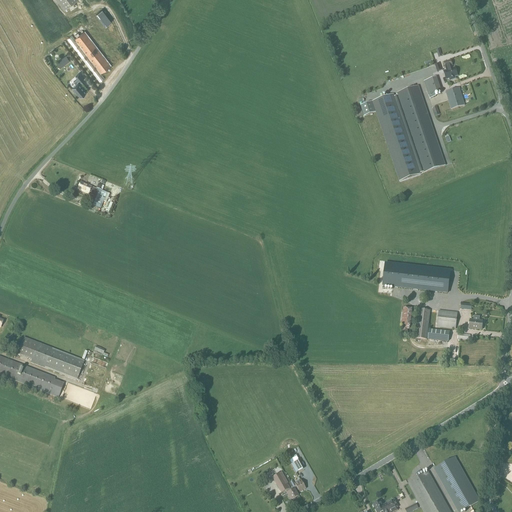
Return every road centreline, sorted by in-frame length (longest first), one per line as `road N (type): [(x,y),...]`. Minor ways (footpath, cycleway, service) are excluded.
road 1 (unclassified): [(0,237),(28,180),(103,100),(170,0)]
road 2 (unclassified): [(301,511),(500,388)]
road 3 (unclassified): [(511,131),(465,0)]
road 4 (track): [(485,511),(500,388)]
